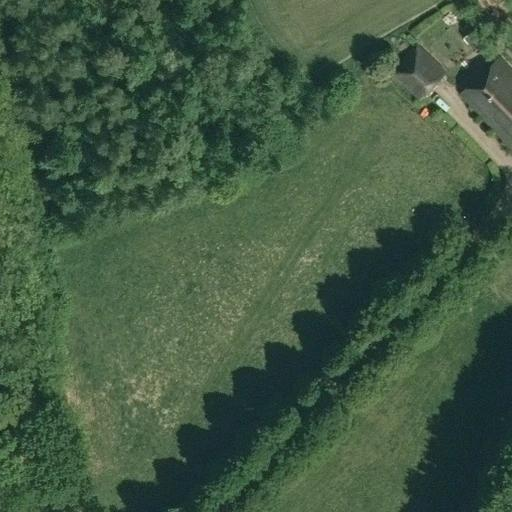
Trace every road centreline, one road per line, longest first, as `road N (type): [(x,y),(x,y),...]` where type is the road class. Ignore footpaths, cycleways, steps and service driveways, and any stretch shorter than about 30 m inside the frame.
road 1 (track): [(217,511),(511,199)]
road 2 (unclassified): [(47,511),(0,248)]
